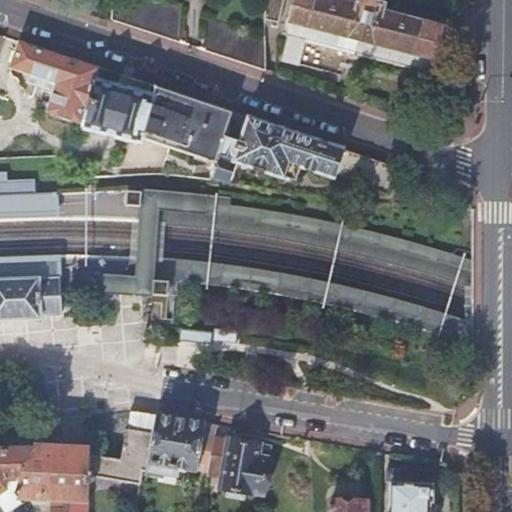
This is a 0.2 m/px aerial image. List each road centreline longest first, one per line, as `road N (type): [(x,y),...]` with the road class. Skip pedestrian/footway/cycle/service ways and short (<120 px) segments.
road 1 (residential): [(500,203),(460,168),(0,9)]
road 2 (tertiary): [(501,440),(188,392),(0,352)]
road 3 (secondary): [(501,440),(500,203)]
road 4 (secondary): [(500,203),(506,0)]
